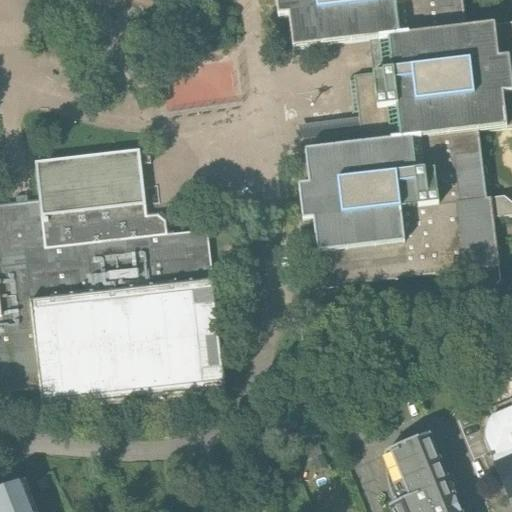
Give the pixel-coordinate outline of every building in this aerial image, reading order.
[(275,0),(277,19),(288,18),(292,51),(369,42),(371,59),(373,75),(349,78),(352,113),(357,112),(360,137),(361,147),(304,154),(308,187),(298,188),(302,224),(313,223),(321,289),(407,278),(479,270),(482,294),(493,293),(500,282),(494,230),(493,219),(511,216),(511,203),(504,198),(485,200),(477,133),(511,128),(511,25),(465,31),(461,0),(275,0)] [(0,208),(0,394),(38,391),(41,412),(224,391),(206,233),(166,237),(165,227),(161,224),(158,221),(148,222),(138,153),(35,164),(38,205),(23,206),(0,208)] [(511,409),(491,418),(487,424),(485,429),(483,436),(484,444),(508,498),(510,496),(511,501),(511,409)] [(459,511),(429,437),(384,455),(385,458),(385,475),(388,490),(395,506),(388,508),(389,511),(459,511)] [(35,511),(25,484),(0,493),(0,511),(35,511)]
